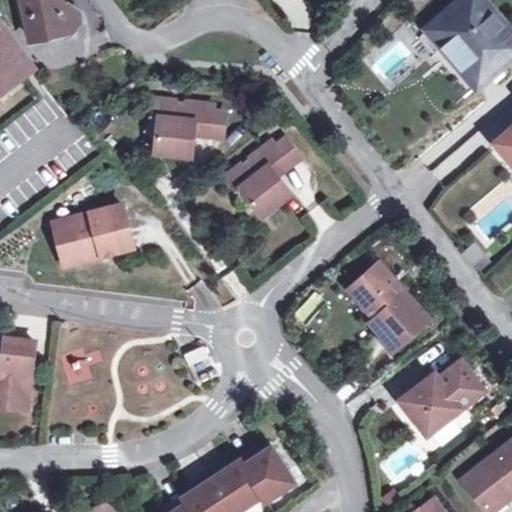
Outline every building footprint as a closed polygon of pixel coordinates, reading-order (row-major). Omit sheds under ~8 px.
[(60,4),(59,0),(21,0),(31,37),(69,28),(77,22),(75,8),(66,3),(60,4)] [(511,33),(484,0),(462,0),(436,21),(485,79),(511,56),(511,33)] [(0,85),(27,65),(31,62),(1,21),(0,19),(0,85)] [(477,86),(485,79),(436,21),(427,29),(477,86)] [(70,118),(27,65),(0,85),(0,137),(19,160),(70,118)] [(191,129),(207,131),(209,109),(210,103),(154,97),(152,115),(156,116),(152,149),(187,154),(191,129)] [(225,110),(209,109),(207,131),(207,134),(222,135),(225,110)] [(511,128),(494,143),(511,164),(511,128)] [(284,137),(270,146),(284,164),(286,166),(299,157),(284,137)] [(272,173),(284,164),(270,146),(267,142),(223,176),(234,191),(238,188),(259,214),(286,193),(272,173)] [(96,248),(98,255),(129,246),(117,204),(51,222),(60,257),(96,248)] [(96,248),(60,257),(62,264),(98,255),(96,248)] [(389,349),(424,319),(376,262),(346,289),(370,319),(367,322),(389,349)] [(0,335),(0,404),(24,407),(31,339),(0,335)] [(180,351),(186,362),(205,354),(200,342),(180,351)] [(205,354),(186,362),(195,381),(214,372),(205,354)] [(459,360),(436,377),(433,374),(398,399),(424,433),(482,390),(459,360)] [(393,479),(424,458),(411,438),(380,460),(393,479)] [(511,487),(511,438),(460,479),(482,509),(511,487)] [(173,509),(167,511),(234,511),(261,496),(265,502),(294,484),(273,448),(263,454),(255,459),(251,454),(230,467),(223,471),(219,466),(195,481),(198,487),(192,491),(170,503),(173,509)] [(260,449),(251,454),(255,459),(263,454),(260,449)] [(223,471),(230,467),(226,462),(219,466),(223,471)] [(198,487),(195,481),(188,485),(192,491),(198,487)] [(485,511),(486,511),(511,492),(511,487),(482,509),(485,511)] [(441,511),(431,498),(413,511),(441,511)] [(91,508),(92,511),(123,511),(119,499),(91,508)] [(164,508),(166,511),(167,511),(173,509),(170,503),(164,508)]
